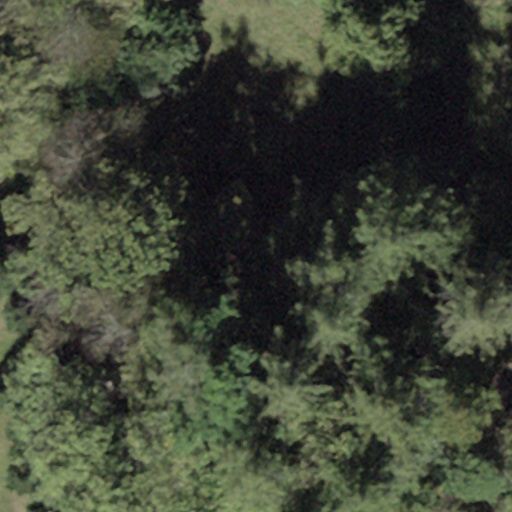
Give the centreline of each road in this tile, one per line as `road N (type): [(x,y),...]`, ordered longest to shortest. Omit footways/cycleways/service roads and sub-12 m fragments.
road 1 (track): [(511,392),(470,472),(365,0)]
road 2 (track): [(0,152),(88,511)]
